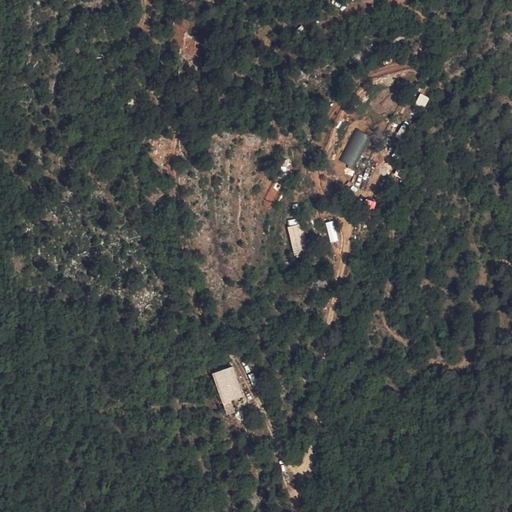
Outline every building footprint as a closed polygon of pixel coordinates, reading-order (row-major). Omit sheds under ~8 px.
[(417,103),(424,107),(428,98),(420,95),(417,103)] [(341,162),(355,167),(368,135),(354,129),(341,162)] [(326,222),(329,241),(336,240),(333,221),(326,222)] [(309,251),(301,223),(286,227),(294,255),(309,251)] [(230,400),(243,396),(234,366),(212,372),(225,415),(234,412),(230,400)]
